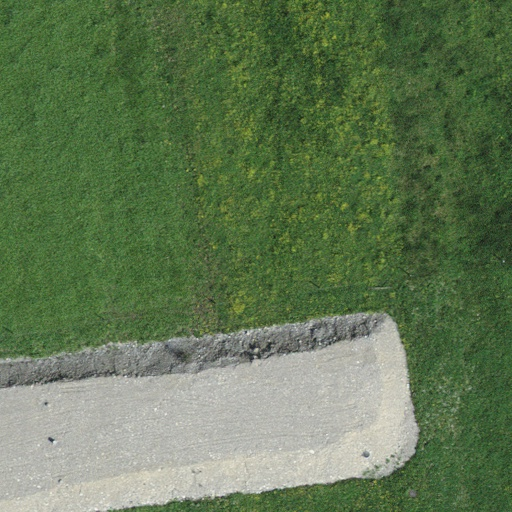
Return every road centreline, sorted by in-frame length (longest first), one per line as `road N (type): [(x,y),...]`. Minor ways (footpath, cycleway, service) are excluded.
road 1 (secondary): [(475,511),(420,0)]
road 2 (residential): [(0,492),(511,452)]
